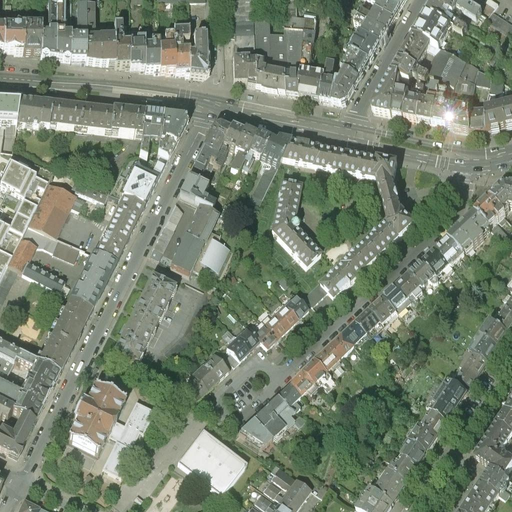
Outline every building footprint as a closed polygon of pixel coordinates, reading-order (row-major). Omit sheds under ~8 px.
[(251,0),(224,0),(225,41),(235,41),(253,40),(253,24),(251,0)] [(283,0),(284,19),(294,21),(293,0),(283,0)] [(401,13),(377,0),(363,0),(379,10),(376,15),(394,25),(401,13)] [(377,0),(401,13),(408,1),(406,0),(377,0)] [(455,0),(436,0),(433,6),(453,17),(458,20),(461,14),(466,6),(462,4),(455,0)] [(491,1),(488,0),(485,0),(484,3),(495,10),(497,6),(491,1)] [(41,35),(41,58),(41,60),(49,62),(55,62),(56,6),(56,4),(48,3),(47,36),(41,35)] [(56,6),(55,62),(57,63),(70,64),(70,42),(70,38),(64,38),(64,6),(56,6)] [(433,6),(426,17),(450,31),(463,38),(467,31),(451,22),(453,17),(433,6)] [(481,16),(466,6),(461,14),(476,23),(481,16)] [(85,9),(85,16),(85,66),(85,67),(100,69),(115,69),(114,42),(100,42),(100,37),(93,37),(93,9),(85,9)] [(357,20),(358,21),(387,37),(394,25),(376,15),(373,20),(361,13),(357,20)] [(511,27),(492,14),(485,24),(511,40),(511,27)] [(79,42),(70,42),(70,64),(80,65),(80,66),(82,66),(85,66),(85,16),(77,16),(77,39),(79,38),(79,42)] [(284,19),(285,32),(315,35),(318,19),(306,17),(305,22),(294,21),(284,19)] [(426,17),(413,39),(430,48),(438,52),(450,31),(426,17)] [(365,34),(362,39),(380,49),(387,37),(358,21),(354,28),(365,34)] [(270,24),(253,24),(253,40),(253,59),(254,66),(263,66),(263,73),(286,78),(300,79),(300,74),(309,76),(315,35),(285,32),(284,32),(284,34),(284,39),(270,39),(270,24)] [(4,32),(3,54),(3,55),(13,55),(13,57),(23,57),(24,29),(20,29),(17,27),(14,31),(4,31),(4,32)] [(114,28),(114,42),(115,69),(115,71),(125,71),(125,72),(130,72),(129,41),(119,41),(119,39),(122,39),(122,28),(114,28)] [(24,29),(23,57),(23,58),(41,58),(41,35),(41,29),(24,29)] [(173,34),(173,38),(174,78),(182,78),(185,78),(185,81),(189,80),(188,41),(188,34),(173,34)] [(129,36),(129,41),(130,72),(138,73),(139,74),(141,74),(144,74),(144,46),(144,44),(135,44),(135,36),(129,36)] [(158,44),(158,45),(159,76),(165,76),(165,78),(170,78),(174,78),(173,38),(165,39),(165,44),(158,44)] [(345,43),(344,51),(350,55),(370,67),(380,49),(362,39),(360,38),(354,48),(346,43),(345,43)] [(401,61),(399,64),(416,72),(418,69),(427,53),(430,48),(413,39),(407,50),(401,61)] [(206,40),(188,41),(189,80),(194,81),(203,82),(207,78),(206,40)] [(253,40),(235,41),(234,49),(233,60),(253,59),(253,40)] [(493,45),(487,41),(483,49),(489,53),(493,45)] [(499,44),(495,42),(493,45),(489,53),(488,54),(497,59),(498,58),(500,59),(504,51),(497,47),(499,44)] [(158,45),(144,46),(144,74),(153,76),(159,76),(158,45)] [(438,52),(430,48),(427,53),(435,58),(438,52)] [(428,78),(440,84),(454,91),(459,80),(465,66),(438,52),(435,58),(426,77),(428,78)] [(497,59),(488,54),(484,62),(493,67),(497,59)] [(351,59),(342,74),(346,77),(359,85),(368,70),(370,67),(350,55),(349,57),(349,58),(351,59)] [(254,92),(254,66),(248,66),(248,63),(239,63),(239,64),(233,64),(233,88),(243,88),(248,88),(249,91),(254,92)] [(399,64),(392,76),(399,80),(410,85),(413,79),(417,73),(416,72),(399,64)] [(328,65),(325,78),(320,105),(325,106),(332,108),(336,87),(331,86),(335,67),(328,65)] [(465,66),(459,80),(475,87),(478,72),(465,65),(465,66)] [(254,66),(254,92),(268,95),(278,97),(287,99),(286,78),(263,73),(263,66),(254,66)] [(478,72),(475,87),(490,89),(492,80),(478,72)] [(417,73),(413,79),(425,85),(428,78),(426,77),(417,73)] [(316,104),(320,105),(325,78),(322,78),(309,76),(300,74),(300,79),(300,101),(316,104)] [(374,116),(391,120),(398,85),(399,80),(392,76),(372,111),(373,113),(374,116)] [(336,87),(332,108),(336,109),(341,110),(344,109),(346,108),(359,85),(346,77),(340,86),(337,86),(336,87)] [(296,100),(300,101),(300,79),(286,78),(287,99),(296,100)] [(459,80),(454,91),(451,104),(450,112),(446,131),(470,136),(469,115),(475,87),(459,80)] [(492,80),(490,89),(489,96),(495,97),(502,94),(504,85),(492,80)] [(440,84),(439,89),(431,128),(436,129),(446,131),(450,112),(443,111),(445,103),(451,104),(454,91),(440,84)] [(402,86),(398,85),(391,120),(397,121),(404,122),(408,103),(409,98),(405,97),(405,94),(401,93),(402,86)] [(427,106),(422,105),(418,125),(428,127),(431,128),(439,89),(431,87),(427,106)] [(414,104),(408,103),(404,122),(415,124),(418,125),(422,105),(424,91),(417,90),(414,104)] [(489,96),(485,113),(492,111),(495,97),(489,96)] [(0,130),(6,130),(6,128),(16,129),(16,126),(19,107),(19,105),(0,103),(0,130)] [(49,107),(19,105),(19,107),(16,126),(16,129),(15,132),(35,135),(35,132),(46,133),(46,130),(49,107)] [(485,113),(484,115),(486,134),(500,131),(508,129),(511,128),(511,106),(504,108),(492,111),(485,113)] [(79,111),(49,107),(46,130),(76,134),(79,111)] [(79,111),(76,134),(106,138),(109,115),(79,111)] [(126,117),(109,115),(106,138),(139,143),(141,119),(126,117)] [(484,115),(469,115),(470,136),(486,134),(484,115)] [(141,119),(139,143),(136,161),(145,165),(145,153),(148,150),(149,151),(150,155),(155,156),(155,150),(159,121),(155,121),(141,119)] [(162,122),(159,121),(155,150),(155,156),(154,161),(156,161),(166,166),(173,153),(184,130),(182,127),(180,124),(162,122)] [(206,150),(188,182),(203,190),(208,179),(203,177),(208,166),(213,169),(226,149),(235,129),(230,128),(229,130),(223,128),(220,129),(217,130),(206,150)] [(238,131),(235,129),(226,149),(233,153),(238,155),(248,132),(244,132),(244,133),(238,131)] [(257,136),(248,132),(238,155),(241,157),(250,161),(252,156),(262,135),(260,135),(257,134),(257,136)] [(272,139),(262,135),(252,156),(264,166),(274,147),(272,139)] [(277,143),(274,147),(264,166),(265,173),(250,206),(258,210),(281,164),(290,145),(280,143),(277,143)] [(281,164),(315,171),(319,152),(319,151),(305,148),(290,145),(281,164)] [(226,149),(213,169),(225,170),(233,153),(226,149)] [(332,154),(319,152),(315,171),(315,172),(345,177),(349,158),(332,154)] [(250,161),(241,157),(233,173),(243,177),(250,161)] [(361,160),(349,158),(345,177),(374,183),(378,164),(361,160)] [(145,165),(136,161),(126,163),(109,198),(120,203),(142,214),(155,189),(158,183),(166,166),(156,161),(152,169),(145,165)] [(378,162),(378,164),(374,183),(376,183),(377,184),(380,195),(396,191),(394,184),(397,166),(386,164),(378,162)] [(0,280),(9,262),(22,237),(36,209),(48,185),(34,178),(26,174),(27,172),(24,170),(19,168),(19,169),(18,170),(9,166),(0,182),(0,192),(22,203),(19,209),(14,220),(9,230),(1,227),(3,223),(0,222),(0,280)] [(203,190),(188,182),(179,201),(199,211),(211,217),(215,209),(202,203),(208,192),(203,190)] [(327,186),(319,184),(317,191),(325,193),(327,186)] [(75,185),(71,196),(82,201),(87,190),(75,185)] [(281,186),(275,216),(295,220),(298,204),(301,190),(281,186)] [(503,189),(490,201),(503,216),(509,210),(511,210),(511,189),(506,188),(503,189)] [(46,190),(27,232),(57,246),(76,203),(46,190)] [(87,190),(82,201),(103,210),(109,198),(87,190)] [(398,199),(396,191),(380,195),(383,204),(388,224),(387,225),(386,226),(400,241),(415,228),(402,215),(398,199)] [(490,201),(475,216),(490,232),(496,226),(499,224),(504,219),(505,217),(503,216),(490,201)] [(120,203),(106,232),(128,243),(135,228),(142,214),(120,203)] [(175,208),(163,231),(172,235),(182,217),(175,208)] [(199,211),(185,240),(204,249),(211,235),(218,221),(217,220),(211,217),(199,211)] [(294,225),(295,220),(275,216),(272,232),(273,238),(285,250),(299,237),(296,233),(297,231),(298,230),(298,228),(297,226),(296,225),(294,225)] [(475,216),(448,240),(464,257),(472,249),(474,251),(484,242),(482,240),(490,232),(475,216)] [(389,251),(400,241),(386,226),(375,236),(364,246),(378,261),(389,251)] [(508,239),(496,226),(490,232),(503,246),(508,239)] [(163,231),(152,253),(161,257),(172,235),(163,231)] [(126,247),(128,243),(106,232),(104,236),(94,256),(92,260),(114,271),(122,256),(126,247)] [(220,240),(211,235),(204,249),(192,273),(199,276),(200,272),(203,274),(201,277),(208,280),(210,273),(217,277),(229,253),(217,247),(220,240)] [(309,246),(299,237),(285,250),(305,272),(320,259),(309,246)] [(173,263),(169,271),(189,281),(192,273),(204,249),(185,240),(173,263)] [(448,240),(435,253),(449,268),(450,269),(451,269),(452,269),(453,269),(453,268),(464,258),(464,257),(448,240)] [(34,252),(20,244),(5,272),(16,278),(21,280),(26,269),(34,252)] [(367,271),(378,261),(364,246),(354,256),(342,267),(343,268),(356,282),(367,271)] [(152,253),(148,260),(169,271),(173,263),(161,257),(152,253)] [(435,253),(422,265),(437,281),(438,282),(438,283),(441,286),(454,273),(449,268),(435,253)] [(67,305),(90,317),(108,281),(114,271),(92,260),(90,264),(87,270),(73,298),(71,296),(67,305)] [(422,265),(409,277),(421,291),(424,294),(432,287),(433,287),(434,287),(435,287),(436,287),(437,286),(438,285),(438,284),(438,283),(438,282),(437,281),(422,265)] [(356,282),(343,268),(338,272),(321,288),(327,296),(334,303),(345,293),(356,282)] [(26,269),(21,280),(33,287),(57,299),(67,305),(71,296),(72,294),(65,291),(62,290),(63,288),(52,282),(43,278),(35,274),(26,269)] [(5,272),(0,282),(0,310),(16,278),(5,272)] [(409,277),(396,290),(408,303),(421,291),(409,277)] [(233,279),(228,281),(231,287),(236,285),(233,279)] [(144,293),(138,306),(162,318),(175,293),(151,281),(144,293)] [(282,281),(277,285),(284,292),(289,288),(282,281)] [(304,302),(312,310),(327,296),(321,288),(319,287),(304,302)] [(207,288),(203,295),(214,300),(218,293),(207,288)] [(396,290),(382,302),(395,315),(398,312),(408,303),(396,290)] [(214,300),(203,295),(182,339),(164,356),(172,365),(193,345),(214,300)] [(295,300),(285,310),(298,324),(309,314),(295,300)] [(382,302),(369,314),(383,329),(396,316),(395,315),(382,302)] [(67,305),(50,336),(74,348),(90,317),(67,305)] [(149,344),(162,318),(138,306),(132,318),(125,331),(149,344)] [(503,313),(499,317),(511,325),(511,311),(505,306),(501,312),(503,313)] [(285,310),(274,319),(287,334),(298,324),(285,310)] [(369,314),(356,326),(371,342),(371,343),(385,331),(383,329),(369,314)] [(511,331),(511,325),(499,317),(492,327),(508,338),(511,331)] [(277,343),(287,334),(274,319),(264,329),(277,343)] [(490,325),(480,340),(498,353),(508,338),(492,327),(490,325)] [(371,342),(356,326),(343,339),(354,351),(358,355),(371,342)] [(264,329),(253,339),(260,346),(267,353),(277,343),(264,329)] [(142,359),(149,344),(125,331),(119,343),(112,357),(137,369),(142,359)] [(253,339),(247,332),(236,341),(249,356),(260,346),(253,339)] [(74,348),(50,336),(39,359),(35,367),(59,379),(63,371),(74,348)] [(343,339),(330,351),(341,363),(354,351),(343,339)] [(488,368),(498,353),(480,340),(470,355),(473,358),(488,368)] [(249,356),(236,341),(225,351),(230,357),(238,366),(249,356)] [(0,363),(30,377),(35,367),(0,348),(0,363)] [(330,351),(317,363),(328,375),(341,363),(330,351)] [(214,358),(219,364),(224,360),(216,352),(212,356),(214,358)] [(233,371),(238,366),(230,357),(225,362),(233,371)] [(214,358),(203,368),(219,385),(229,375),(219,364),(214,358)] [(478,383),(488,368),(473,358),(463,373),(478,383)] [(317,363),(304,376),(318,392),(331,379),(328,375),(317,363)] [(11,414),(13,414),(22,419),(35,426),(40,414),(53,391),(59,379),(35,367),(30,377),(29,379),(19,397),(11,414)] [(219,385),(203,368),(192,379),(193,380),(208,395),(219,385)] [(463,373),(453,388),(468,397),(478,383),(463,373)] [(304,376),(290,388),(302,400),(308,394),(311,398),(318,392),(304,376)] [(193,380),(183,390),(187,394),(197,405),(208,395),(193,380)] [(457,412),(468,397),(453,388),(450,385),(440,400),(457,412)] [(0,407),(11,414),(19,397),(0,386),(0,407)] [(187,394),(183,390),(179,386),(174,390),(182,399),(187,394)] [(290,388),(277,400),(288,412),(295,416),(300,411),(296,406),(302,400),(290,388)] [(77,428),(68,445),(98,460),(106,443),(107,443),(108,441),(116,426),(116,425),(115,425),(124,407),(95,392),(86,409),(82,407),(78,417),(73,426),(77,428)] [(277,400),(265,411),(284,432),(293,424),(298,430),(306,423),(295,416),(288,412),(277,400)] [(447,427),(457,412),(440,400),(430,415),(432,417),(447,427)] [(0,407),(0,424),(1,423),(5,425),(6,426),(13,414),(11,414),(0,407)] [(154,417),(136,407),(135,409),(137,410),(131,423),(128,421),(124,430),(116,426),(108,441),(116,446),(102,474),(120,483),(135,456),(131,454),(135,445),(139,438),(143,440),(154,417)] [(265,411),(253,423),(271,442),(272,443),(284,432),(265,411)] [(511,416),(506,412),(497,426),(511,436),(511,416)] [(437,442),(447,427),(432,417),(422,432),(437,442)] [(0,434),(0,453),(17,462),(35,426),(22,419),(16,431),(6,426),(5,425),(0,434)] [(253,423),(238,437),(261,452),(271,442),(253,423)] [(474,460),(490,471),(504,480),(511,467),(511,461),(503,455),(502,452),(511,438),(511,436),(497,426),(474,460)] [(420,430),(410,445),(427,457),(437,442),(422,432),(420,430)] [(202,436),(177,468),(217,499),(221,502),(246,470),(202,436)] [(417,472),(427,457),(410,445),(405,452),(407,453),(401,461),(417,472)] [(408,486),(417,472),(401,461),(396,469),(394,468),(390,474),(408,486)] [(291,490),(296,484),(278,471),(248,511),(275,511),(278,508),(283,502),(287,496),(291,490)] [(490,471),(480,486),(499,499),(505,503),(509,497),(503,492),(509,483),(504,480),(490,471)] [(389,474),(382,484),(400,497),(408,486),(390,474),(389,474)] [(170,497),(180,482),(172,477),(163,492),(170,497)] [(296,484),(291,490),(306,501),(311,495),(296,484)] [(393,507),(400,497),(382,484),(375,495),(393,507)] [(489,511),(499,499),(480,486),(462,511),(489,511)] [(291,490),(287,496),(302,507),(306,501),(291,490)] [(389,511),(393,507),(375,495),(370,491),(365,497),(359,506),(356,511),(389,511)] [(287,496),(283,502),(295,511),(298,511),(302,507),(287,496)] [(295,511),(283,502),(278,508),(283,511),(295,511)]
